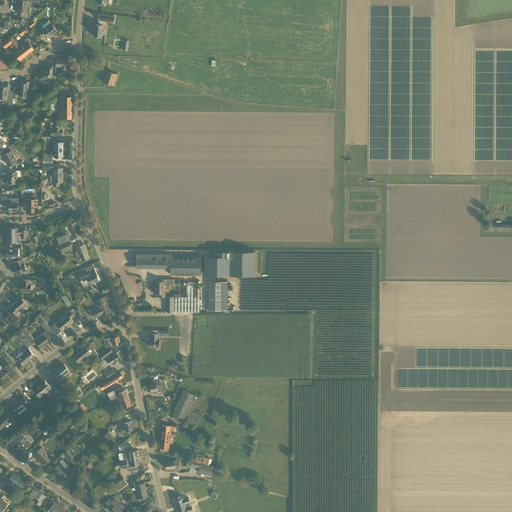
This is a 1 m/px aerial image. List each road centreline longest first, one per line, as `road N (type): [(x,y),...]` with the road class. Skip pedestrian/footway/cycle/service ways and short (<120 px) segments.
road 1 (tertiary): [(164,511),(124,323)]
road 2 (tertiary): [(81,203),(78,42)]
road 3 (residential): [(0,399),(76,337),(124,323)]
road 4 (tertiary): [(124,323),(81,203)]
